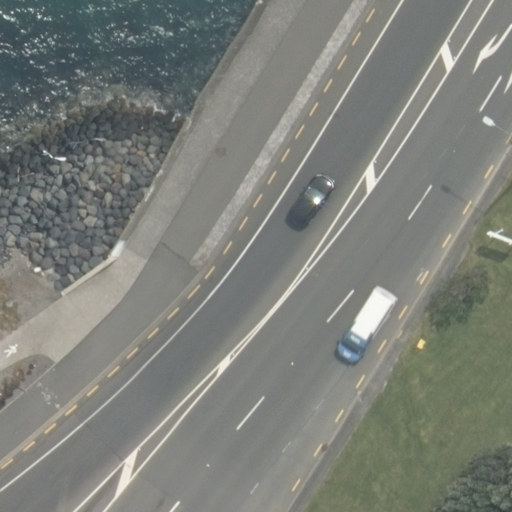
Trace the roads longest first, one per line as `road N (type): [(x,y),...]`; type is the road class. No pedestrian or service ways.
road 1 (secondary): [(38,511),(187,398),(295,284)]
road 2 (secondary): [(295,284),(398,144),(488,0)]
road 3 (secondary): [(295,284),(244,397),(167,511)]
